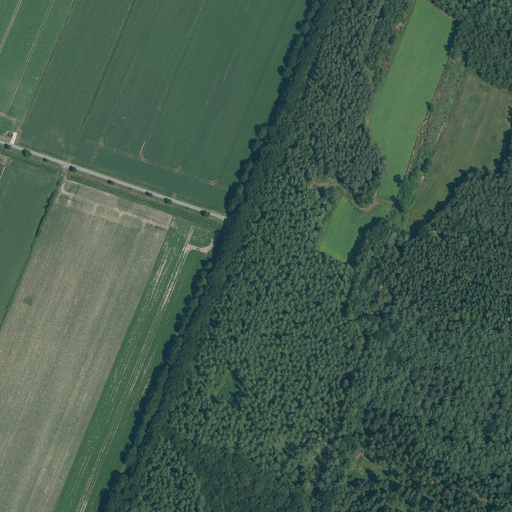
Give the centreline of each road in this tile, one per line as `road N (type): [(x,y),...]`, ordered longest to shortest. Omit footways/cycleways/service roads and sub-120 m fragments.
road 1 (unclassified): [(109,511),(226,222)]
road 2 (unclassified): [(226,222),(317,0)]
road 3 (unclassified): [(226,222),(0,144)]
road 4 (track): [(141,429),(315,511)]
